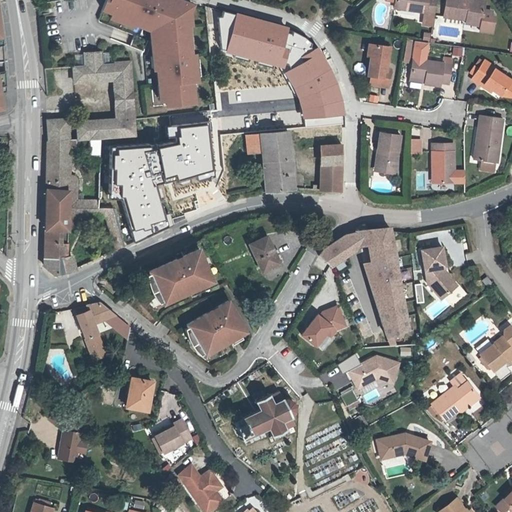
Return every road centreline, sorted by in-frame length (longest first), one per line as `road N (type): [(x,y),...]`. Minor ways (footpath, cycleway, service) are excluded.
road 1 (residential): [(77,277),(194,371),(227,378),(249,360),(319,242),(344,224),(349,209)]
road 2 (unclassified): [(349,209),(291,199),(233,207),(77,277)]
road 3 (residential): [(350,106),(315,29),(219,0)]
road 4 (primary): [(30,116),(27,287)]
road 5 (unclassified): [(485,205),(411,217),(349,209)]
